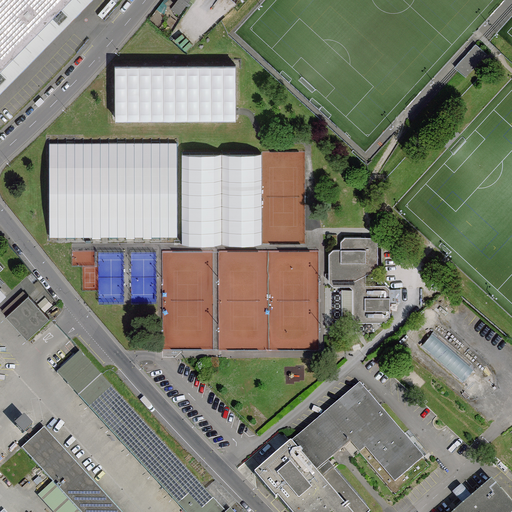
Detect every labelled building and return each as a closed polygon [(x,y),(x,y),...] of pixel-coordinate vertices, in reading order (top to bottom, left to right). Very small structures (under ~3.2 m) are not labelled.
[(0,0),(0,68),(67,0),(0,0)] [(180,0),(175,8),(183,14),(191,0),(180,0)] [(469,76),(491,53),(480,42),(458,65),(469,76)] [(237,66),(117,65),(116,118),(237,119),(237,111),(237,66)] [(178,143),(50,144),(50,237),(104,237),(178,237),(178,143)] [(262,152),(183,154),(183,244),(263,244),(262,152)] [(373,236),(345,236),(341,240),(341,248),(333,248),(328,253),(329,281),(333,285),(349,285),(353,289),(353,317),(357,321),(386,321),(390,317),(390,289),(385,284),(365,284),(366,273),(374,273),(377,270),(378,241),(373,236)] [(28,295),(6,316),(27,339),(49,318),(44,312),(28,295)] [(466,380),(478,367),(435,331),(424,344),(466,380)] [(206,489),(79,351),(57,371),(186,511),(233,511),(230,509),(227,511),(206,489)] [(369,511),(371,510),(329,460),(351,441),(396,495),(431,466),(361,383),(255,473),(276,498),(278,496),(291,511),(369,511)] [(32,417),(23,424),(31,434),(40,426),(32,417)] [(121,511),(44,427),(22,448),(38,465),(80,511),(121,511)] [(227,511),(230,509),(237,503),(216,480),(206,489),(227,511)] [(511,511),(511,503),(492,480),(455,511),(511,511)]
